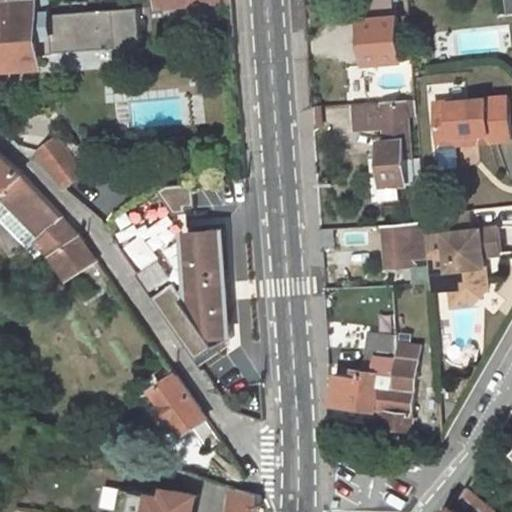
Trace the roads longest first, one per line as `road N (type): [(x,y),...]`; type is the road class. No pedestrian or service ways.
road 1 (primary): [(298,460),(272,0)]
road 2 (residential): [(0,133),(96,227),(239,431),(298,460)]
road 3 (residential): [(423,511),(511,364)]
